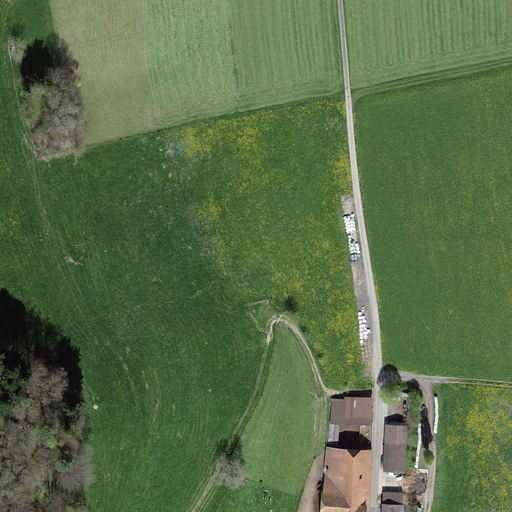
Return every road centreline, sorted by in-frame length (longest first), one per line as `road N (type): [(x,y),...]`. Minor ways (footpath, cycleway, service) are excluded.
road 1 (track): [(341,0),(376,318),(374,511)]
road 2 (track): [(426,511),(432,428),(425,388),(379,376)]
